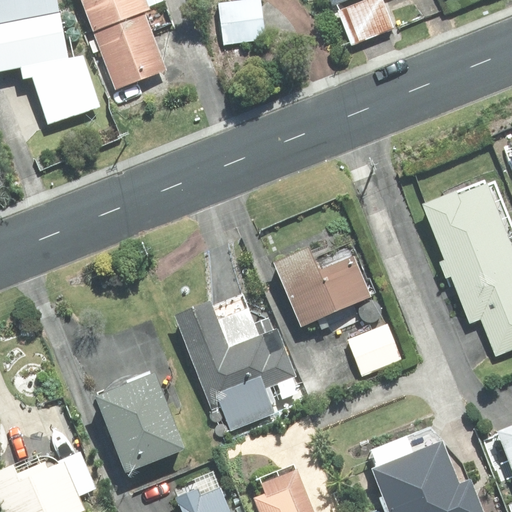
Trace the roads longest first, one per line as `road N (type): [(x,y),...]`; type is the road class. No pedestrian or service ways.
road 1 (secondary): [(511,54),(0,257)]
road 2 (unknown): [(354,116),(460,431)]
